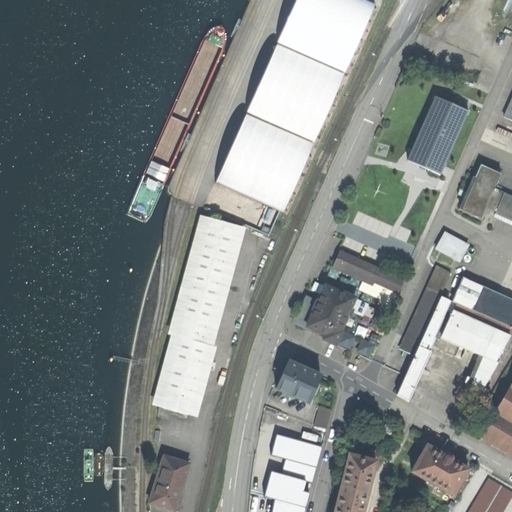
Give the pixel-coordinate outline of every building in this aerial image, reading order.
[(281,210),(284,210),(374,2),(369,0),(286,0),(277,23),(275,45),(267,44),(245,95),(245,94),(213,168),(213,180),(239,192),(238,192),(281,210)] [(434,97),(407,160),(424,167),(440,173),(468,111),(434,97)] [(486,209),(495,213),(503,195),(497,192),(498,191),(494,189),(501,174),(480,165),(460,211),(481,220),(486,209)] [(511,196),(504,193),(503,195),(495,213),(495,215),(511,222),(511,196)] [(181,337),(203,343),(235,227),(210,220),(177,336),(181,337)] [(445,234),(437,249),(459,261),(468,246),(445,234)] [(374,283),(382,286),(383,282),(400,290),(404,281),(339,252),(333,265),(366,279),(364,283),(372,286),(374,283)] [(426,288),(441,295),(451,273),(436,266),(426,288)] [(511,300),(462,278),(451,302),(456,304),(511,328),(511,300)] [(400,290),(383,282),(382,286),(398,294),(400,290)] [(314,290),(321,293),(324,287),(317,284),(314,290)] [(323,339),(335,345),(341,332),(340,332),(347,317),(349,318),(352,311),(362,316),(367,305),(354,299),(355,298),(344,293),(343,294),(324,286),(324,287),(321,293),(319,298),(317,302),(307,298),(294,324),(306,329),(307,327),(325,335),(323,339)] [(418,346),(440,297),(441,295),(426,288),(398,350),(413,357),(418,346)] [(448,301),(440,297),(418,346),(429,351),(434,339),(431,338),(448,301)] [(511,330),(511,328),(456,304),(453,311),(452,311),(440,338),(495,362),(510,336),(509,336),(511,330)] [(338,343),(352,349),(358,336),(344,330),(338,343)] [(365,334),(356,350),(370,358),(379,341),(365,334)] [(203,343),(181,337),(161,407),(188,415),(206,344),(203,343)] [(429,351),(418,346),(413,357),(396,395),(409,402),(430,352),(429,351)] [(320,377),(288,362),(276,389),(308,403),(320,377)] [(511,383),(481,437),(511,454),(511,383)] [(472,400),(468,397),(464,403),(468,406),(472,400)] [(313,425),(326,429),(331,411),(319,407),(313,425)] [(476,419),(471,416),(464,427),(469,430),(476,419)] [(313,425),(308,445),(320,448),(326,429),(313,425)] [(443,455),(426,445),(411,472),(452,496),(468,470),(451,459),(451,458),(444,454),(443,455)] [(306,450),(304,456),(318,459),(319,453),(306,450)] [(362,511),(376,462),(349,455),(334,511),(362,511)] [(164,457),(149,503),(149,511),(176,511),(174,511),(188,465),(164,457)] [(304,511),(306,500),(313,478),(289,473),(281,511),(304,511)] [(504,511),(511,499),(511,489),(489,476),(468,511),(504,511)]
